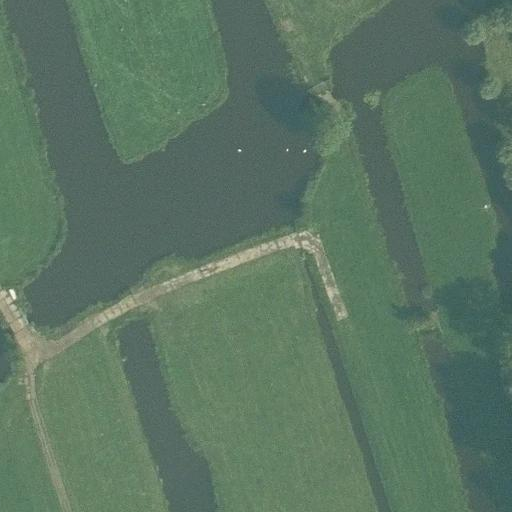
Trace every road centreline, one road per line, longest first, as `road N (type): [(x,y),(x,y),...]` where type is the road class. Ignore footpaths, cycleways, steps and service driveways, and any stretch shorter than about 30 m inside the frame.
road 1 (track): [(26,360),(63,347),(111,309),(318,238),(411,511)]
road 2 (track): [(26,360),(68,511)]
